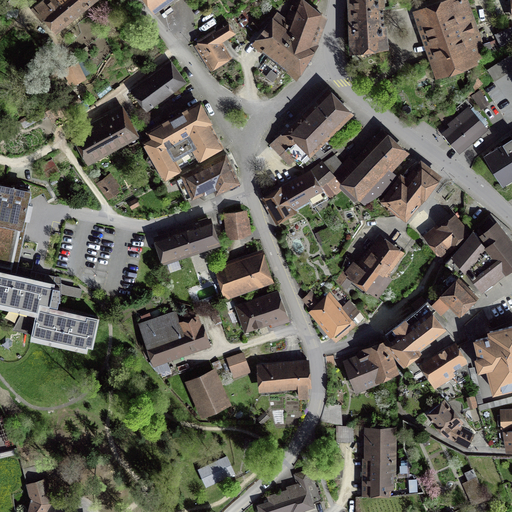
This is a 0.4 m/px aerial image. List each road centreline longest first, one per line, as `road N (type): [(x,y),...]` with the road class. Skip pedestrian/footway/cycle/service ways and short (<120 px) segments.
road 1 (residential): [(250,192),(316,350),(320,402),(265,483),(229,511)]
road 2 (residential): [(42,255),(52,210),(149,227),(250,192)]
road 3 (residential): [(331,63),(368,108),(511,218)]
